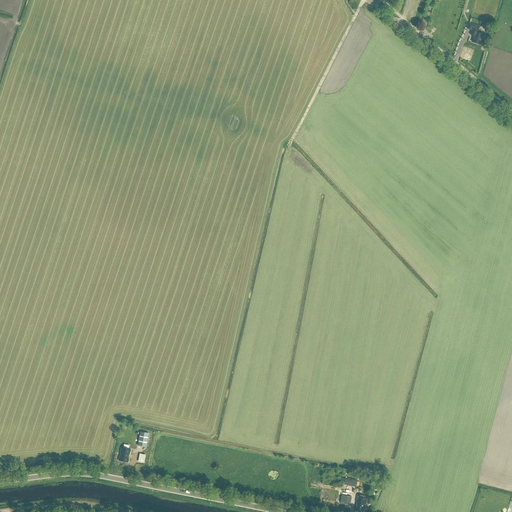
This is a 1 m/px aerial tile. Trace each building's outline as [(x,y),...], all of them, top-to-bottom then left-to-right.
[(480,45),(483,35),(477,33),(479,27),(469,23),(467,29),(472,30),(470,35),(474,36),(472,42),(480,45)] [(141,432),(138,445),(146,446),(148,433),(141,432)] [(129,458),(128,458),(129,455),(130,455),(131,449),(121,447),(120,453),(121,453),(120,456),(119,461),(128,462),(129,458)] [(356,487),(358,481),(345,479),(344,485),(356,487)] [(352,497),(342,495),(340,504),(350,505),(352,497)] [(366,504),(367,497),(357,495),(356,502),(357,502),(356,510),(363,511),(364,507),(365,504),(366,504)]
